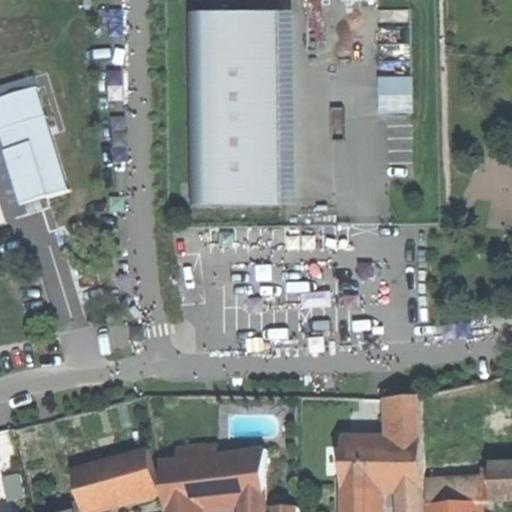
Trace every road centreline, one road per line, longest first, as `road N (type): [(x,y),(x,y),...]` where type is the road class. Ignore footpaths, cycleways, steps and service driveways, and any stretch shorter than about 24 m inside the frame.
road 1 (residential): [(136,0),(145,254),(165,365)]
road 2 (residential): [(165,365),(412,361),(511,345)]
road 3 (residential): [(0,392),(165,365)]
